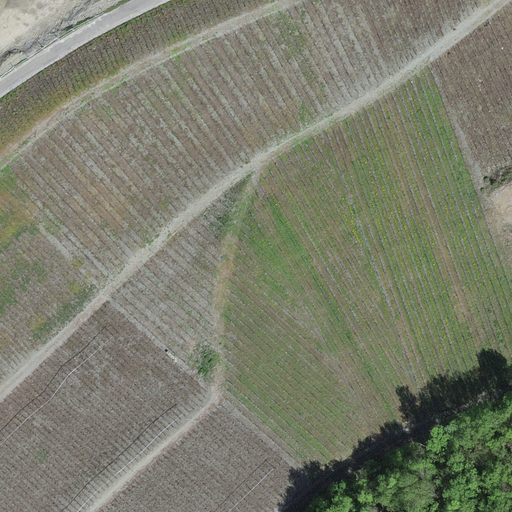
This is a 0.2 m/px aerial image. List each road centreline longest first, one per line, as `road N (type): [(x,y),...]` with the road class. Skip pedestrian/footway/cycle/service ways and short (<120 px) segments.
road 1 (track): [(499,0),(171,230),(0,389)]
road 2 (track): [(264,158),(224,282),(218,398),(93,511)]
road 3 (track): [(0,163),(104,87),(294,0)]
road 4 (track): [(511,379),(412,426),(274,511)]
road 5 (unclassified): [(0,89),(154,0)]
